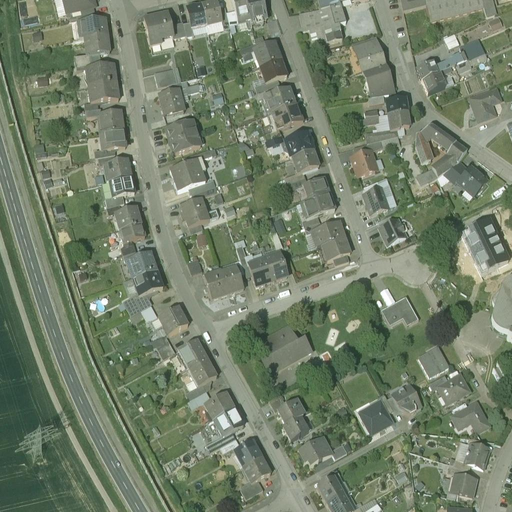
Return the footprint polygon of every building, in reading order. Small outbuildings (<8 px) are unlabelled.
[(92,0),(61,0),(66,18),(80,14),(93,11),(95,10),(92,0)] [(244,0),(236,0),(231,1),(234,15),(237,26),(249,23),(244,0)] [(244,0),(249,23),(251,27),(266,23),(263,11),(264,9),(262,8),(260,0),(244,0)] [(339,5),(337,0),(317,0),(321,14),(332,11),(340,9),(339,5)] [(416,0),(411,2),(410,0),(399,0),(403,16),(425,9),(429,26),(483,10),(486,22),(495,17),(489,0),(416,0)] [(216,5),(201,9),(206,30),(221,27),(222,26),(219,14),(216,5)] [(188,12),(186,12),(190,26),(191,34),(192,34),(206,30),(201,9),(195,10),(193,9),(189,10),(188,12)] [(321,14),(318,14),(322,30),(309,33),(313,50),(326,47),(325,39),(339,36),(337,29),(345,26),(340,9),(332,11),(321,14)] [(93,11),(80,14),(81,20),(91,18),(94,17),(93,11)] [(225,13),(219,14),(222,26),(221,27),(223,34),(229,32),(229,30),(226,17),(225,13)] [(238,28),(237,26),(234,15),(226,17),(229,30),(238,28)] [(311,15),(299,17),(301,29),(313,26),(311,15)] [(167,17),(143,23),(150,51),(161,48),(159,42),(171,40),(172,39),(170,31),(167,17)] [(77,27),(92,25),(91,18),(81,20),(76,21),(77,27)] [(271,42),(281,38),(276,23),(266,27),(271,42)] [(489,27),(492,36),(502,31),(498,23),(489,27)] [(87,43),(107,40),(105,24),(92,26),(92,25),(77,27),(79,44),(87,43)] [(190,26),(183,28),(186,40),(186,42),(194,40),(192,34),(191,34),(190,26)] [(183,28),(170,31),(172,39),(171,40),(172,43),(173,43),(186,40),(183,28)] [(443,43),(447,53),(458,48),(453,38),(443,43)] [(109,58),(107,40),(87,43),(89,60),(109,58)] [(461,57),(465,66),(468,65),(484,58),(477,43),(458,51),(461,57)] [(253,55),(266,51),(263,45),(251,50),(253,55)] [(358,49),(360,56),(373,52),(371,45),(358,49)] [(253,55),(259,72),(279,65),(280,64),(274,47),(266,51),(253,55)] [(363,76),(383,69),(377,50),(373,52),(360,56),(357,57),(363,75),(363,76)] [(416,74),(420,85),(422,85),(461,68),(465,66),(461,57),(441,66),(443,68),(434,72),(432,67),(416,74)] [(484,58),(468,65),(471,71),(487,64),(484,58)] [(90,67),(89,60),(74,62),(75,69),(90,67)] [(279,65),(259,72),(265,89),(277,85),(286,82),(284,75),(283,75),(279,65)] [(461,68),(464,74),(471,71),(468,65),(465,66),(461,68)] [(91,72),(90,67),(75,69),(76,76),(85,75),(85,73),(91,72)] [(461,68),(422,85),(427,98),(444,91),(440,82),(448,78),(450,80),(464,74),(461,68)] [(91,72),(85,73),(85,75),(88,91),(115,87),(116,87),(113,69),(91,72)] [(383,69),(363,76),(366,86),(369,85),(372,94),(386,90),(391,88),(385,69),(383,69)] [(157,92),(168,89),(180,86),(176,73),(153,79),(157,92)] [(202,81),(180,86),(182,93),(184,99),(205,94),(202,81)] [(277,85),(265,89),(267,95),(279,90),(277,85)] [(168,89),(170,96),(178,94),(182,93),(180,86),(168,89)] [(115,87),(88,91),(90,108),(90,109),(96,108),(118,105),(115,87)] [(386,90),(372,94),(369,94),(371,101),(389,98),(386,90)] [(170,96),(158,99),(163,119),(183,114),(178,94),(170,96)] [(269,119),(294,110),(288,94),(269,100),(262,103),(262,104),(264,110),(265,110),(269,119)] [(473,113),(472,114),(477,126),(494,120),(490,109),(500,106),(496,94),(470,103),(473,113)] [(262,103),(269,100),(267,95),(254,99),(257,106),(262,104),(262,103)] [(387,119),(407,116),(404,103),(386,106),(387,119)] [(269,119),(267,120),(270,129),(268,131),(270,137),(271,138),(278,135),(302,126),(296,110),(294,110),(269,119)] [(100,113),(96,114),(85,116),(86,123),(99,121),(99,120),(101,119),(100,113)] [(387,119),(389,135),(389,136),(396,135),(399,134),(399,132),(409,131),(407,116),(387,119)] [(101,119),(99,120),(99,121),(102,138),(121,135),(122,134),(119,117),(101,119)] [(192,126),(164,135),(172,159),(199,150),(192,126)] [(448,142),(431,130),(418,138),(427,147),(431,141),(442,149),(448,142)] [(121,135),(102,138),(99,138),(101,155),(101,156),(112,154),(124,152),(121,135)] [(266,146),(280,141),(278,135),(271,138),(270,137),(263,140),(266,146)] [(397,141),(396,135),(389,136),(389,135),(365,138),(367,149),(370,148),(380,145),(397,141)] [(291,163),(313,155),(307,138),(282,146),(280,147),(280,148),(283,156),(289,158),(290,163),(291,163)] [(425,150),(427,147),(418,138),(415,140),(415,150),(421,168),(430,164),(425,150)] [(280,147),(282,146),(280,141),(266,146),(268,153),(280,148),(280,147)] [(399,148),(397,141),(380,145),(382,153),(399,148)] [(454,146),(448,142),(442,149),(449,154),(454,146)] [(466,154),(454,146),(449,154),(440,167),(432,173),(415,180),(420,190),(427,186),(427,187),(443,178),(456,168),(458,166),(466,154)] [(370,148),(367,149),(353,152),(355,161),(370,156),(373,156),(370,148)] [(214,152),(182,162),(184,167),(215,157),(214,152)] [(101,156),(101,155),(93,156),(95,164),(98,163),(113,160),(112,154),(101,156)] [(313,155),(291,163),(296,178),(297,179),(302,176),(318,171),(313,155)] [(354,161),(351,166),(357,182),(374,175),(372,168),(374,165),(370,156),(355,161),(354,161)] [(115,167),(113,160),(98,163),(99,171),(105,170),(105,169),(115,167)] [(115,167),(105,169),(105,170),(109,186),(131,182),(126,164),(115,167)] [(196,164),(170,172),(177,196),(204,187),(196,164)] [(467,174),(458,166),(456,168),(443,178),(455,189),(457,186),(467,174)] [(479,178),(470,171),(467,174),(457,186),(473,200),(486,185),(485,184),(485,181),(482,178),(479,178)] [(292,188),(305,183),(302,176),(297,179),(296,178),(283,183),(286,190),(292,188)] [(46,190),(53,189),(51,181),(44,183),(46,190)] [(134,197),(131,182),(109,186),(112,201),(112,202),(122,200),(134,197)] [(302,191),(307,189),(305,183),(292,188),(294,194),(302,191)] [(307,206),(328,198),(322,183),(307,189),(302,191),(307,206)] [(189,192),(191,198),(214,190),(206,186),(189,192)] [(377,186),(363,192),(365,199),(380,194),(377,186)] [(203,194),(205,200),(217,196),(214,190),(203,194)] [(365,199),(362,200),(369,219),(388,212),(381,193),(380,194),(365,199)] [(193,204),(200,202),(205,200),(203,194),(191,198),(193,204)] [(307,206),(305,206),(308,214),(302,216),(306,225),(317,221),(334,215),(328,198),(307,206)] [(124,208),(122,200),(112,202),(112,201),(104,203),(106,212),(119,209),(124,208)] [(193,204),(180,209),(182,217),(179,218),(181,224),(185,223),(187,231),(200,227),(208,224),(200,202),(193,204)] [(121,216),(119,209),(106,212),(108,220),(114,218),(121,216)] [(121,216),(114,218),(119,235),(140,228),(135,211),(121,216)] [(379,230),(395,223),(393,219),(377,225),(379,230)] [(317,221),(306,225),(308,231),(319,227),(317,221)] [(397,223),(378,232),(387,249),(405,240),(403,235),(406,233),(403,227),(399,229),(397,223)] [(488,224),(461,237),(471,257),(473,256),(477,263),(474,264),(480,277),(507,264),(501,250),(499,251),(494,239),(495,239),(488,224)] [(323,250),(344,243),(338,226),(312,236),(318,252),(323,250)] [(200,227),(187,231),(190,238),(202,234),(200,227)] [(144,242),(140,228),(119,235),(123,248),(144,242)] [(276,256),(283,254),(276,237),(271,239),(276,256)] [(196,240),(198,251),(207,249),(205,239),(196,240)] [(344,243),(323,250),(328,265),(332,264),(346,259),(349,257),(344,243)] [(122,259),(135,255),(133,248),(120,252),(122,259)] [(235,252),(240,264),(241,269),(248,267),(242,250),(235,252)] [(137,261),(135,255),(122,259),(125,267),(128,266),(128,265),(137,261)] [(137,261),(128,265),(128,266),(134,283),(156,276),(149,257),(137,261)] [(348,266),(346,259),(332,264),(334,270),(348,266)] [(263,265),(270,285),(277,283),(277,284),(286,281),(282,270),(281,270),(279,262),(272,264),(270,260),(263,263),(263,265)] [(186,267),(191,279),(202,276),(198,263),(186,267)] [(237,274),(238,279),(244,277),(241,269),(240,264),(233,266),(235,274),(237,274)] [(263,265),(248,270),(255,292),(265,289),(264,287),(270,285),(263,265)] [(221,279),(228,298),(243,293),(238,279),(237,274),(235,274),(221,279)] [(220,275),(203,281),(210,303),(228,298),(221,279),(220,275)] [(162,293),(156,276),(134,283),(132,284),(137,298),(138,301),(145,299),(162,293)] [(500,338),(506,339),(506,341),(507,343),(509,343),(511,345),(511,283),(508,283),(504,286),(502,289),(498,295),(493,300),(492,303),(492,307),(494,311),(490,320),(490,326),(492,330),(495,335),(500,338)] [(138,301),(137,298),(123,306),(130,320),(140,315),(150,310),(145,299),(138,301)] [(405,300),(380,314),(388,330),(401,323),(405,330),(418,323),(405,300)] [(156,321),(150,310),(140,315),(146,327),(156,321)] [(177,311),(157,321),(167,340),(187,330),(177,311)] [(297,345),(289,329),(258,346),(267,362),(260,365),(267,378),(311,353),(304,341),(297,345)] [(156,351),(167,347),(164,341),(150,346),(152,352),(156,351)] [(188,374),(190,373),(206,364),(195,345),(178,354),(188,374)] [(169,347),(167,347),(156,351),(162,364),(174,357),(169,347)] [(436,351),(417,361),(428,381),(447,371),(436,351)] [(215,382),(206,364),(190,373),(199,390),(202,389),(215,382)] [(445,386),(437,391),(437,392),(446,408),(469,396),(459,378),(445,386)] [(437,391),(445,386),(442,381),(429,388),(432,394),(437,392),(437,391)] [(409,388),(390,398),(391,401),(397,412),(409,418),(414,415),(414,413),(421,410),(409,388)] [(205,396),(202,389),(199,390),(190,395),(194,403),(205,396)] [(209,403),(205,396),(194,403),(198,409),(209,403)] [(211,416),(215,423),(233,413),(224,397),(204,409),(208,417),(211,416)] [(277,415),(286,410),(280,398),(268,404),(275,416),(277,415)] [(379,405),(387,418),(393,415),(386,403),(384,399),(377,403),(378,405),(379,405)] [(386,403),(393,415),(397,412),(391,401),(386,403)] [(286,410),(277,415),(285,429),(300,421),(302,419),(298,412),(301,410),(297,404),(286,410)] [(378,405),(358,416),(370,438),(391,426),(387,418),(379,405),(378,405)] [(451,414),(454,419),(467,411),(464,406),(451,414)] [(454,419),(451,420),(458,433),(470,426),(475,437),(488,430),(475,407),(467,411),(454,419)] [(243,430),(233,413),(215,423),(224,439),(224,440),(231,437),(243,430)] [(290,444),(308,435),(300,421),(285,429),(282,430),(290,444)] [(224,440),(224,439),(205,450),(209,458),(219,453),(235,444),(231,437),(224,440)] [(321,442),(297,456),(304,468),(307,466),(309,470),(331,458),(332,458),(330,455),(327,448),(325,449),(321,442)] [(467,447),(470,448),(479,451),(482,444),(468,442),(467,447)] [(240,453),(235,444),(219,453),(222,459),(232,453),(234,456),(240,453)] [(234,456),(242,472),(261,462),(252,446),(240,453),(234,456)] [(341,448),(330,455),(332,458),(331,458),(334,464),(346,457),(341,448)] [(479,451),(470,448),(464,466),(463,467),(470,469),(482,473),(489,454),(479,451)] [(270,478),(261,462),(242,472),(251,488),(252,489),(257,485),(270,478)] [(449,462),(447,468),(463,473),(468,475),(470,469),(463,467),(464,466),(449,462)] [(446,478),(454,480),(454,479),(462,480),(463,473),(447,468),(446,478)] [(321,480),(325,486),(325,487),(334,482),(339,479),(336,472),(321,480)] [(396,479),(398,485),(407,482),(405,475),(396,479)] [(462,480),(454,479),(454,480),(451,495),(450,494),(449,496),(472,501),(476,484),(462,480)] [(317,491),(326,507),(343,498),(334,482),(325,487),(325,486),(317,491)] [(262,494),(257,485),(252,489),(251,488),(240,494),(245,504),(262,494)] [(343,499),(343,498),(326,507),(328,511),(346,511),(340,501),(343,499)]
